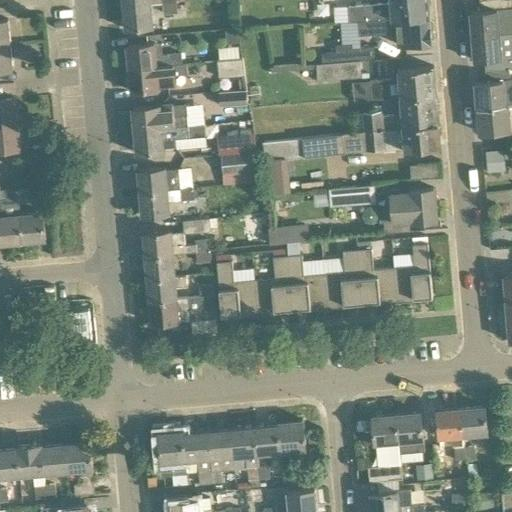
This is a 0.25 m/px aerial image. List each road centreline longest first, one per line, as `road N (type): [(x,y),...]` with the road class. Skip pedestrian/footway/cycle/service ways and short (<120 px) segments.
road 1 (residential): [(480,371),(447,0)]
road 2 (residential): [(109,270),(82,0)]
road 3 (residential): [(121,402),(333,382)]
road 4 (residential): [(333,382),(480,371)]
road 5 (residential): [(121,402),(109,270)]
road 6 (residential): [(344,511),(333,382)]
road 7 (residential): [(0,412),(121,402)]
